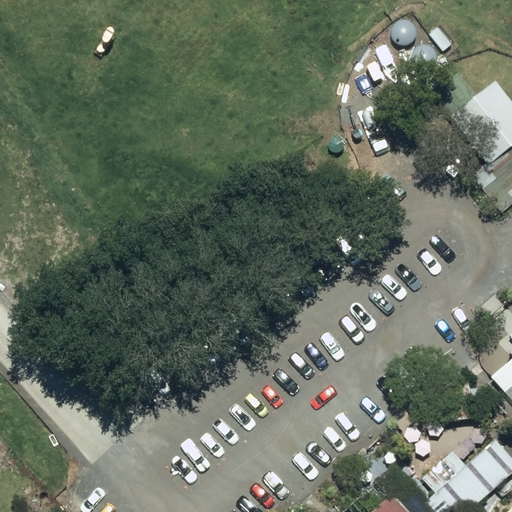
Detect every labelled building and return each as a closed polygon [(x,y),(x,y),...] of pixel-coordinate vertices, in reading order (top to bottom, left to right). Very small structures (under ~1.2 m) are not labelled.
[(420,51),(393,26),(344,81),(359,95),(365,88),(377,99),(420,51)] [(430,37),(444,53),(452,46),(438,30),(430,37)] [(430,85),(490,161),(511,143),(511,102),(497,84),(479,98),(453,66),(430,85)] [(351,93),(339,104),(391,158),(403,147),(351,93)] [(450,132),(439,121),(398,164),(409,175),(450,132)] [(474,168),(455,147),(423,176),(442,197),(474,168)] [(511,166),(484,190),(504,213),(511,205),(511,166)] [(386,172),(367,190),(384,208),(403,190),(386,172)] [(511,355),(490,375),(511,399),(511,355)] [(435,375),(437,416),(476,414),(462,374),(435,375)] [(434,489),(425,496),(439,511),(461,511),(511,467),(511,456),(495,437),(464,464),(450,448),(422,474),(434,489)] [(408,511),(390,491),(366,511),(345,511),(343,509),(339,511),(408,511)]
